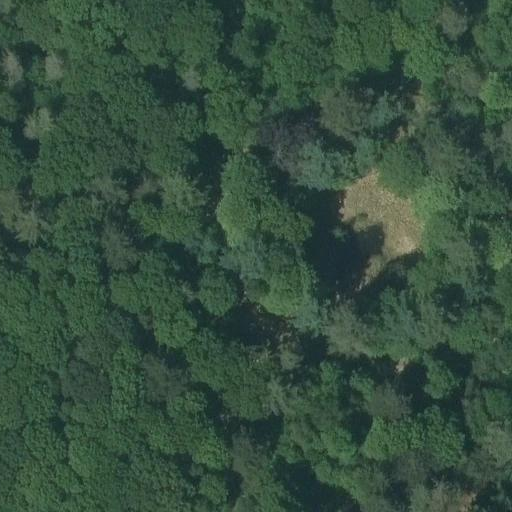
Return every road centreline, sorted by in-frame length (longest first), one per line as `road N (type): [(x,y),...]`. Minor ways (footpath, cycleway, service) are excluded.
road 1 (track): [(152,511),(267,345),(284,360),(346,380),(444,359),(484,318),(511,258)]
road 2 (track): [(403,101),(341,104),(291,121),(213,175),(209,197)]
road 3 (track): [(0,304),(222,284)]
road 4 (track): [(0,171),(209,197)]
road 5 (track): [(209,197),(222,284),(267,345)]
